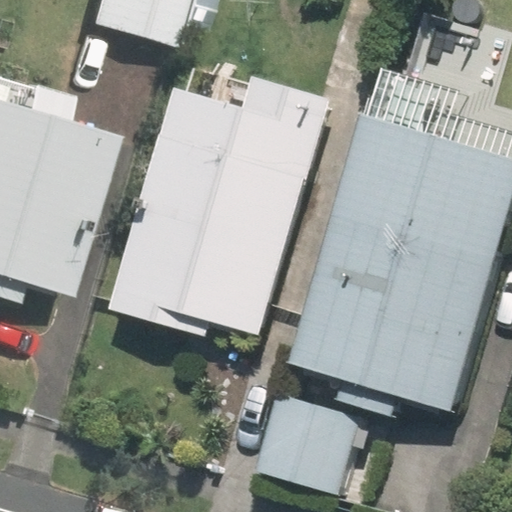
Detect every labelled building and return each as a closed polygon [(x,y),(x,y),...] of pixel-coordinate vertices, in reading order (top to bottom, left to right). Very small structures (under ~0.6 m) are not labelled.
[(102,0),(98,15),(174,36),(183,0),(102,0)] [(266,107),(204,89),(135,318),(227,346),(234,321),(285,336),(358,94),(277,70),(266,107)] [(511,361),(511,102),(411,72),(320,368),(494,421),(511,361)] [(109,133),(0,101),(0,273),(62,292),(109,133)] [(374,413),(294,396),(278,466),(358,484),(374,413)]
